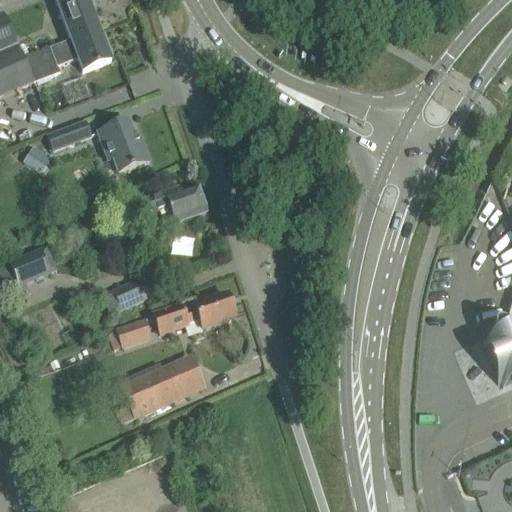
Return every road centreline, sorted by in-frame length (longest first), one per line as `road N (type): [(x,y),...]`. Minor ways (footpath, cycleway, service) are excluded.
road 1 (secondary): [(381,511),(373,426),(380,339),(407,225),(432,161)]
road 2 (secondary): [(386,160),(367,204),(345,337),(348,458),(360,511)]
road 3 (secondary): [(243,60),(295,104),(386,160)]
road 4 (secondary): [(402,128),(243,60)]
road 5 (secondary): [(501,0),(449,56),(402,128)]
road 6 (secondary): [(432,161),(511,38)]
